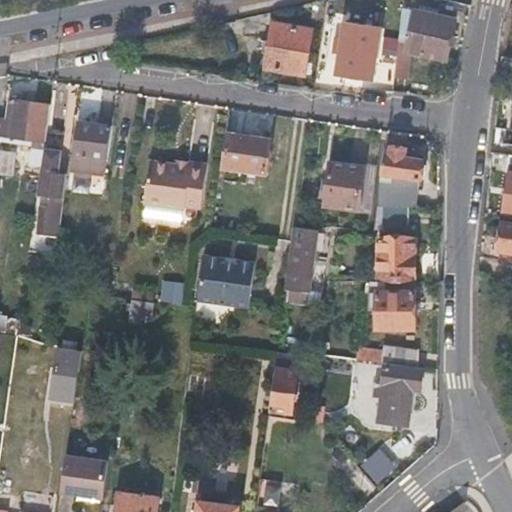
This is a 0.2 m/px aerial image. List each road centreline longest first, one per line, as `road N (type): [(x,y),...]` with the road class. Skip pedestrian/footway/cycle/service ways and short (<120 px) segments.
road 1 (residential): [(59,69),(469,124)]
road 2 (residential): [(476,455),(452,383),(469,124)]
road 3 (secondary): [(0,29),(146,0)]
road 4 (residential): [(469,124),(493,0)]
